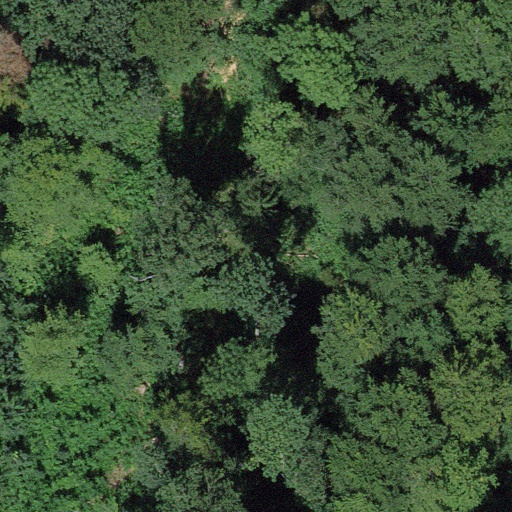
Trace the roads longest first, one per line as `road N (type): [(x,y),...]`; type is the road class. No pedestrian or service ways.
road 1 (track): [(218,0),(242,292),(231,351),(206,399),(49,511)]
road 2 (track): [(206,399),(312,466),(365,511)]
